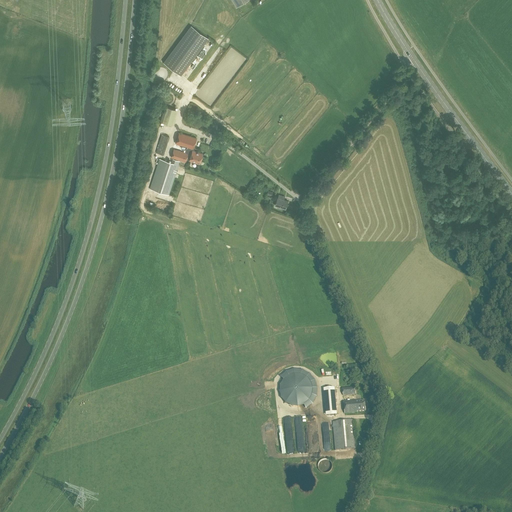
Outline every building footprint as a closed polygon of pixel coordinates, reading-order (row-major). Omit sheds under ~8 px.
[(164,62),(181,75),(208,38),(191,25),(164,62)] [(165,105),(160,121),(173,125),(177,109),(165,105)] [(189,160),(199,163),(202,153),(192,150),(196,138),(179,132),(175,143),(187,147),(185,152),(173,149),(171,157),(185,161),(186,159),(189,160)] [(162,134),(156,153),(163,155),(169,137),(162,134)] [(172,158),(171,162),(159,158),(149,188),(169,195),(180,161),(172,158)] [(288,201),(284,199),(285,196),(279,195),(278,198),(278,197),(275,205),(286,209),(288,201)] [(355,387),(342,389),(343,396),(356,395),(355,387)] [(356,401),(356,400),(344,401),(345,414),(357,413),(357,412),(366,411),(365,401),(356,401)] [(335,450),(356,449),(354,420),(332,421),(335,450)] [(331,469),(332,467),(332,466),(331,465),(331,464),(330,462),(329,462),(327,461),(326,461),(325,461),(323,461),(322,462),(321,463),(320,464),(319,465),(319,466),(319,467),(319,469),(320,470),(320,471),(321,472),(323,473),(324,473),(326,474),(328,473),(329,472),(330,471),(331,470),(331,469)]
